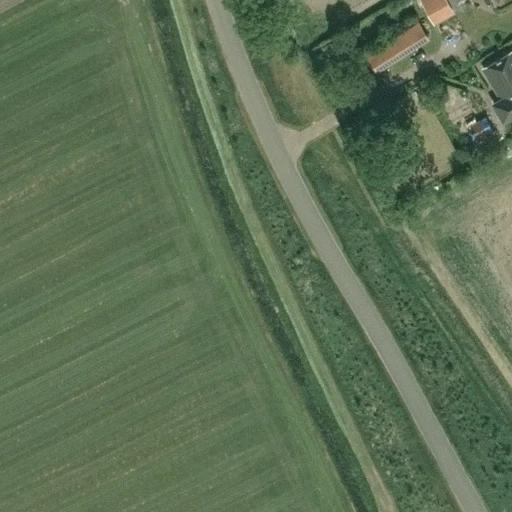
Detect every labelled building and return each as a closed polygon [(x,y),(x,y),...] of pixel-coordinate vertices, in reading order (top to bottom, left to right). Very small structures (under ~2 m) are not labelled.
[(420,0),(433,23),(453,11),(469,2),(467,0),(420,0)] [(419,22),(366,55),(377,72),(429,39),(419,22)] [(511,50),(484,68),(502,98),(494,104),(505,121),(511,116),(511,50)] [(424,106),(416,90),(395,101),(403,117),(424,106)] [(491,130),(485,119),(470,127),(476,138),(491,130)]
